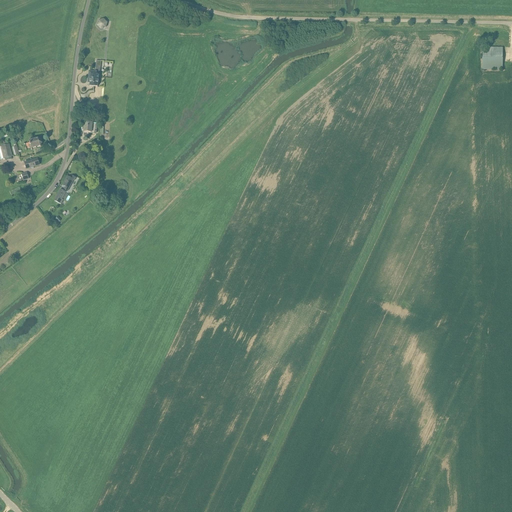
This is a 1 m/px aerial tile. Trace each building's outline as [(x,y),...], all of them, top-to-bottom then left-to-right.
[(106,23),(110,24),(111,21),(99,18),(97,27),(105,29),(106,23)] [(502,70),(503,53),(503,48),(483,47),(482,69),(502,70)] [(100,72),(94,71),(89,71),(88,83),(90,83),(90,86),(98,87),(100,72)] [(98,123),(90,122),(85,122),(84,132),(97,133),(98,123)] [(27,148),(31,147),(32,150),(41,147),(43,143),(42,140),(38,138),(29,140),(30,142),(26,144),(27,148)] [(12,156),(9,144),(8,145),(7,142),(2,143),(2,146),(1,146),(0,144),(0,158),(0,160),(2,159),(5,158),(6,161),(12,159),(12,157),(12,156)] [(38,159),(25,163),(26,169),(39,165),(38,159)] [(61,189),(54,201),(61,204),(63,201),(64,201),(68,195),(65,194),(73,180),(74,181),(76,178),(72,176),(70,178),(67,176),(62,185),(66,187),(63,191),(61,189)] [(23,196),(16,202),(19,205),(22,203),(21,202),(25,199),(23,196)]
